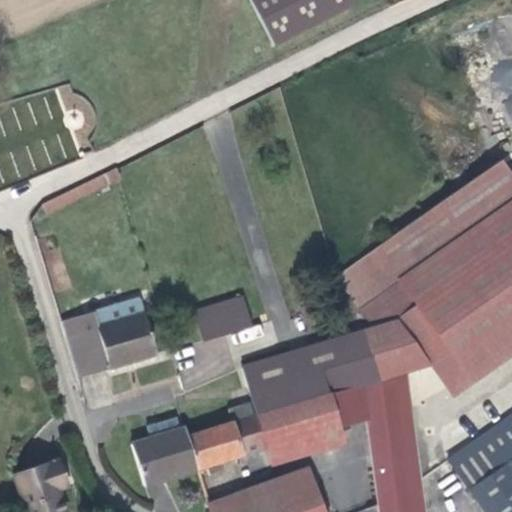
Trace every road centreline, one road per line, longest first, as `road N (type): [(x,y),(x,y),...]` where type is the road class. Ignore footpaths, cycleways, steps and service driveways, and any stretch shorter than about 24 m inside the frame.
road 1 (unclassified): [(0,199),(423,0)]
road 2 (residential): [(0,216),(98,478),(145,511)]
